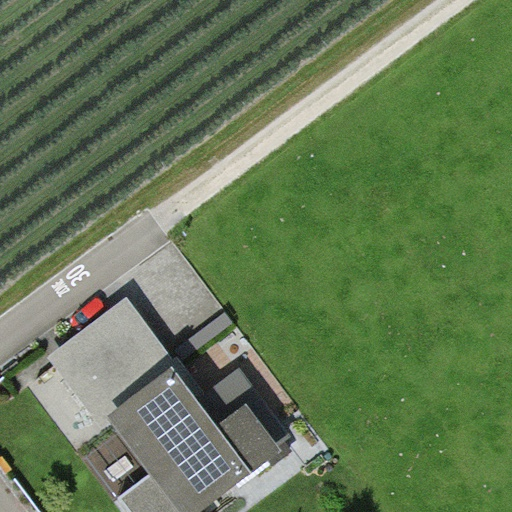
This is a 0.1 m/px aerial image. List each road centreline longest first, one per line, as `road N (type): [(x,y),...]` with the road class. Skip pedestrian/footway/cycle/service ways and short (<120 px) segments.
road 1 (track): [(467,0),(150,234)]
road 2 (residential): [(150,234),(0,346)]
